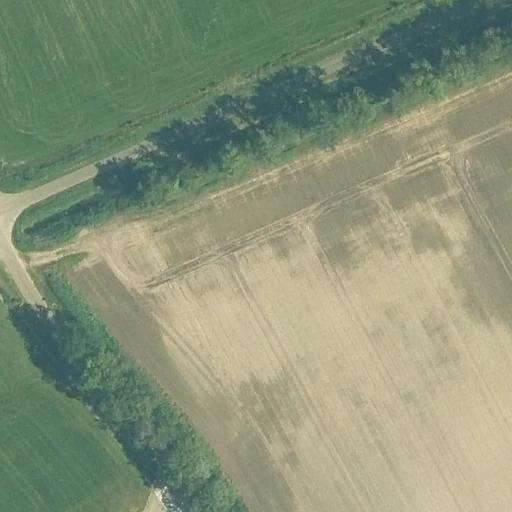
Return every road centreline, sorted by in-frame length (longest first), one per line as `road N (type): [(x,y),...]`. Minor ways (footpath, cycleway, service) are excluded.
road 1 (unclassified): [(0,213),(511,0)]
road 2 (unclassified): [(0,239),(44,316),(189,511)]
